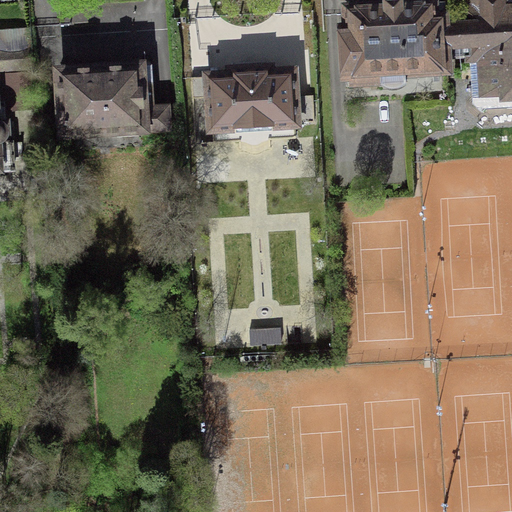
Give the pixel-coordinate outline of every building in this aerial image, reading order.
[(384,0),(385,4),(346,7),(347,27),(345,27),(348,76),(349,76),(350,85),(381,83),(381,84),(383,84),(384,85),(387,86),(389,87),(391,87),(393,87),(396,87),(398,86),(400,85),(402,84),(404,82),(406,82),(405,72),(446,70),(442,1),(401,4),(400,0),(384,0)] [(509,0),(475,0),(477,9),(472,9),(468,10),(468,16),(445,18),(443,1),(442,1),(446,70),(447,70),(447,57),(470,55),(470,57),(479,56),(481,94),(486,94),(491,98),(495,93),(505,93),(505,95),(506,95),(506,96),(511,96),(511,0),(509,0)] [(0,31),(0,70),(34,67),(31,29),(14,30),(0,31)] [(140,66),(59,71),(63,132),(168,125),(167,106),(153,107),(152,82),(146,82),(141,82),(140,66)] [(211,76),(191,77),(192,98),(209,97),(211,128),(212,128),(213,143),(295,138),(294,123),(296,123),(293,71),(269,72),(269,68),(250,69),(231,70),(231,75),(211,76)] [(0,170),(14,170),(12,141),(9,142),(9,140),(7,140),(6,120),(5,120),(4,102),(0,101),(0,170)]
